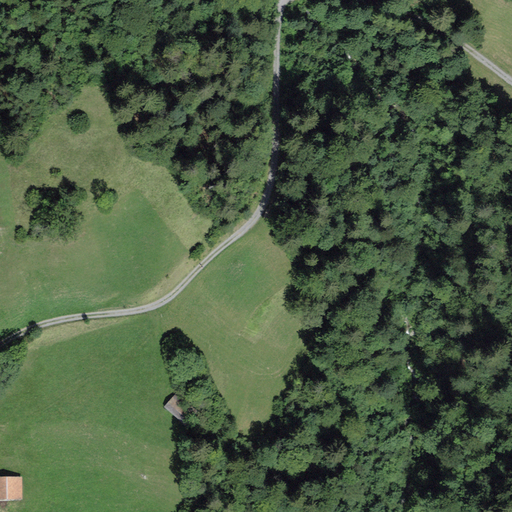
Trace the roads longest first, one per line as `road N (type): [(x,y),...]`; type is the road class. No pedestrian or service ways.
road 1 (track): [(0,343),(38,324),(161,302),(263,208),(276,155),(277,19),(284,0)]
road 2 (track): [(511,79),(439,27),(360,0)]
